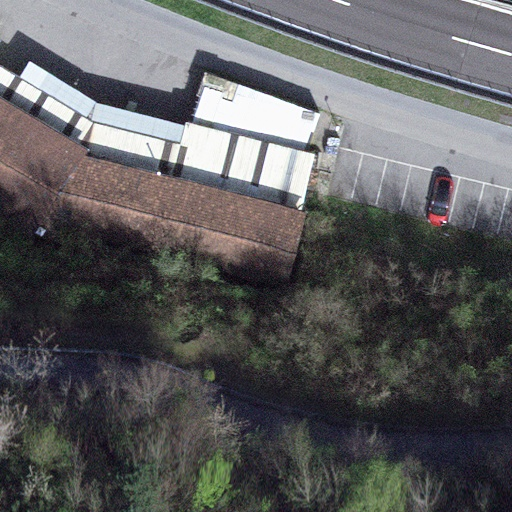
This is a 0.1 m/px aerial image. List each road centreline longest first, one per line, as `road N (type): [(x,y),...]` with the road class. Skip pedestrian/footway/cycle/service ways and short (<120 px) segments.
road 1 (residential): [(511,447),(342,446),(125,374),(0,368)]
road 2 (residential): [(94,0),(360,102),(511,149)]
road 3 (motorway): [(511,55),(338,0)]
